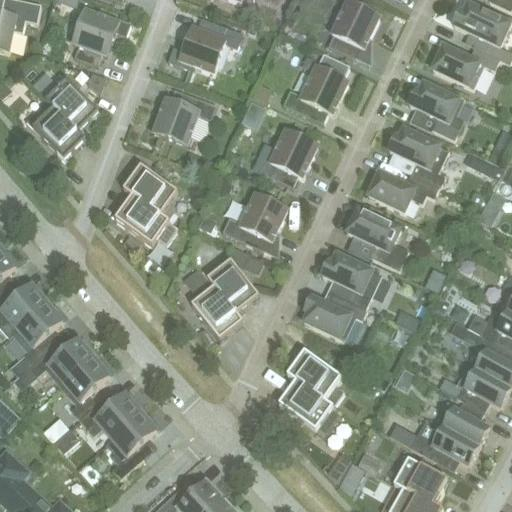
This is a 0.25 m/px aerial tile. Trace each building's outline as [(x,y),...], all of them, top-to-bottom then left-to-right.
[(99,0),(123,9),(125,0),(99,0)] [(207,0),(217,0),(241,9),(244,0),(206,0),(208,1),(207,0)] [(511,0),(493,0),(490,7),(511,18),(511,16),(511,0)] [(0,56),(10,59),(14,37),(24,39),(26,27),(38,30),(42,11),(6,3),(3,15),(0,14),(0,56)] [(329,53),(355,65),(361,54),(365,56),(380,24),(348,9),(333,41),(334,41),(329,53)] [(500,66),(510,71),(511,67),(511,59),(501,54),(511,30),(469,10),(464,19),(461,17),(454,32),(486,47),(481,57),(500,66)] [(119,29),(87,17),(74,50),(80,52),(75,64),(99,73),(103,61),(108,63),(116,40),(127,44),(132,30),(120,25),(119,29)] [(196,73),(215,80),(226,51),(238,55),(244,40),(202,25),(198,36),(194,35),(185,58),(174,54),(169,68),(189,75),(193,77),(194,77),(196,73)] [(500,66),(481,57),(475,54),(470,65),(444,53),(443,56),(440,55),(435,65),(438,67),(433,76),(474,96),(485,72),(495,77),(500,66)] [(323,61),(317,74),(342,86),(349,73),(323,61)] [(342,86),(317,74),(303,103),(291,97),(284,111),(324,131),(329,119),(334,121),(349,89),(342,86)] [(189,75),(184,89),(188,90),(193,77),(189,75)] [(93,80),(89,90),(101,99),(106,85),(93,80)] [(79,139),(80,138),(100,118),(68,86),(61,93),(54,86),(40,100),(47,108),(48,107),(79,139)] [(14,97),(6,88),(0,92),(0,101),(3,105),(14,97)] [(271,98),(272,96),(260,90),(255,102),(254,103),(267,109),(271,98)] [(457,123),(464,109),(424,90),(420,99),(417,97),(410,112),(438,125),(433,136),(455,147),(465,127),(457,123)] [(154,140),(188,152),(199,122),(212,127),(217,112),(176,96),(171,108),(167,106),(154,140)] [(87,146),(80,138),(79,139),(48,107),(47,108),(27,127),(66,167),(87,146)] [(440,194),(439,194),(441,195),(446,184),(439,180),(450,157),(405,135),(400,144),(397,143),(390,158),(417,170),(412,181),(440,194)] [(319,153),(287,138),(273,166),(261,160),(254,175),(294,194),(299,183),(303,185),(319,153)] [(507,156),(495,150),(489,162),(501,168),(507,156)] [(49,155),(43,159),(49,166),(54,162),(49,155)] [(243,162),(231,156),(226,168),(238,173),(243,162)] [(221,170),(208,165),(203,178),(216,184),(221,170)] [(159,166),(152,175),(161,182),(168,173),(159,166)] [(499,187),(505,173),(496,169),(490,183),(499,187)] [(162,223),(163,222),(179,199),(143,172),(125,197),(133,203),(134,202),(162,223)] [(440,194),(412,181),(411,180),(406,191),(380,179),(379,182),(376,181),(371,192),(374,193),(369,203),(405,220),(412,205),(423,210),(427,202),(434,205),(439,194),(440,194)] [(490,203),(476,196),(471,206),(485,213),(490,203)] [(288,217),(256,201),(243,230),(230,224),(223,239),(263,258),(269,247),(273,249),(288,217)] [(179,234),(163,222),(162,223),(134,202),(133,203),(117,226),(154,252),(159,245),(167,251),(179,234)] [(354,225),(351,224),(346,234),(349,236),(348,239),(377,252),(371,263),(400,277),(410,257),(395,250),(402,235),(359,215),(354,225)] [(492,224),(490,219),(485,216),(480,224),(489,229),(492,224)] [(212,238),(218,227),(215,226),(205,221),(200,233),(212,238)] [(142,251),(130,242),(124,250),(134,262),(142,251)] [(0,304),(5,301),(0,295),(0,289),(18,274),(16,273),(20,270),(10,259),(7,262),(2,256),(0,257),(0,304)] [(366,316),(382,282),(337,260),(333,270),(330,268),(323,283),(350,295),(345,306),(347,307),(366,316)] [(259,280),(264,268),(249,262),(244,273),(259,280)] [(238,321),(261,303),(233,268),(225,274),(219,266),(203,278),(209,287),(210,286),(238,321)] [(449,283),(464,291),(470,279),(456,271),(449,283)] [(434,280),(429,292),(441,298),(446,286),(434,280)] [(245,329),(238,321),(210,286),(209,287),(195,298),(201,306),(193,312),(221,348),(245,329)] [(19,336),(49,310),(44,305),(48,302),(38,291),(34,294),(33,292),(12,310),(5,301),(0,304),(0,332),(10,344),(13,340),(19,336)] [(366,316),(347,307),(342,317),(313,304),(306,318),(309,320),(305,329),(346,348),(357,325),(363,328),(368,317),(366,316)] [(445,320),(448,314),(438,308),(435,315),(445,320)] [(33,371),(52,356),(44,347),(64,329),(63,327),(67,324),(57,313),(54,316),(49,310),(19,336),(13,340),(29,359),(25,362),(33,371)] [(511,320),(505,317),(500,326),(496,324),(491,325),(482,341),(482,342),(503,353),(503,354),(511,358),(511,320)] [(511,371),(498,364),(503,354),(503,353),(482,342),(477,352),(487,358),(477,376),(511,395),(511,371)] [(96,365),(91,360),(94,357),(85,345),(81,348),(80,347),(59,365),(52,356),(33,371),(30,374),(38,383),(47,376),(62,394),(96,365)] [(333,413),(334,413),(345,398),(337,392),(342,384),(306,358),(289,381),(333,413)] [(80,426),(98,410),(91,401),(111,383),(110,382),(114,379),(104,368),(100,371),(96,365),(62,394),(78,412),(72,417),(80,426)] [(511,396),(511,395),(477,376),(469,372),(458,391),(463,394),(457,404),(464,408),(485,420),(491,409),(501,415),(511,396)] [(391,384),(378,374),(371,384),(384,394),(391,384)] [(342,419),(334,413),(333,413),(289,381),(288,382),(296,388),(280,411),(325,444),(342,419)] [(113,446),(143,420),(138,414),(141,411),(132,400),(128,403),(127,402),(106,419),(98,410),(80,426),(95,443),(104,435),(113,446)] [(31,407),(24,413),(29,419),(35,413),(31,407)] [(480,429),(485,420),(464,408),(459,418),(447,411),(436,430),(480,454),(490,435),(480,429)] [(10,414),(0,425),(0,440),(4,444),(22,425),(10,414)] [(143,420),(113,446),(122,456),(113,464),(119,471),(113,476),(121,486),(145,465),(137,456),(158,438),(157,437),(161,434),(151,422),(147,425),(143,420)] [(445,459),(467,472),(469,473),(480,454),(436,430),(426,449),(417,443),(411,454),(439,470),(445,459)] [(305,453),(312,444),(295,432),(291,438),(305,453)] [(65,511),(61,508),(56,511),(50,511),(20,484),(27,476),(7,458),(0,466),(0,504),(6,511),(8,509),(11,511),(65,511)] [(328,479),(338,492),(352,466),(342,459),(328,479)] [(432,511),(436,511),(449,488),(410,466),(396,492),(432,511)] [(358,499),(361,496),(351,485),(343,492),(341,493),(352,504),(358,499)] [(219,511),(225,507),(217,498),(209,487),(190,505),(181,495),(162,511),(219,511)] [(432,511),(396,492),(395,492),(396,493),(384,511),(432,511)]
